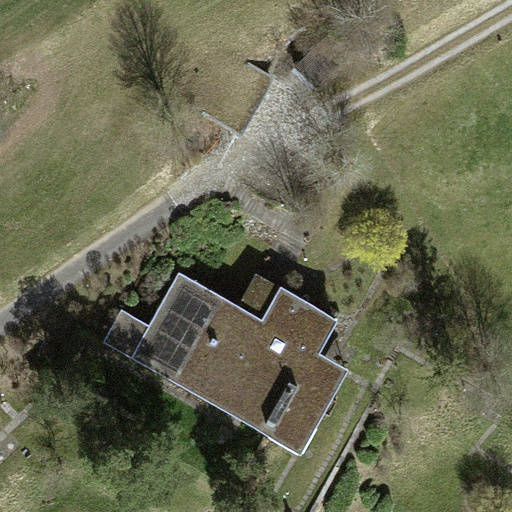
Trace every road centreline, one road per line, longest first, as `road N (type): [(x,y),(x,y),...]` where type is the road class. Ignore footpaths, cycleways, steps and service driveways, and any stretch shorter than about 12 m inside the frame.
road 1 (unclassified): [(0,312),(307,121)]
road 2 (track): [(511,5),(307,121)]
